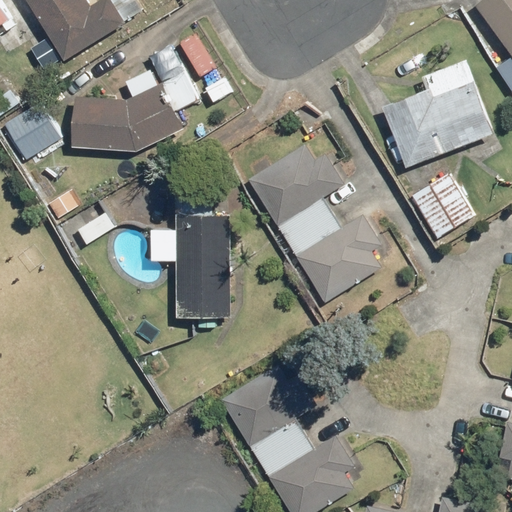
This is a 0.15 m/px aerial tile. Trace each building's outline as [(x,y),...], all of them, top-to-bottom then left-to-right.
[(0,0),(0,28),(15,19),(1,0),(0,0)] [(104,0),(97,5),(93,0),(32,0),(53,30),(28,47),(41,66),(61,52),(70,64),(133,23),(117,0),(104,0)] [(511,0),(486,0),(480,5),(511,46),(511,0)] [(215,60),(199,71),(219,101),(235,91),(215,60)] [(434,89),(389,105),(411,167),(500,136),(473,60),(430,76),(434,89)] [(143,151),(189,128),(181,112),(203,100),(186,66),(161,79),(156,69),(132,80),(140,96),(136,98),(82,95),(79,147),(143,151)] [(66,139),(43,102),(9,123),(32,160),(66,139)] [(306,149),(254,182),(327,300),(384,265),(377,253),(388,246),(369,215),(345,230),(326,199),(350,185),(330,153),(315,163),(306,149)] [(454,174),(417,196),(442,238),(479,216),(454,174)] [(156,261),(182,261),(180,316),(238,317),(240,211),(220,210),(220,187),(181,186),(180,230),(157,230),(156,261)] [(87,206),(76,188),(52,203),(63,221),(87,206)] [(117,228),(102,205),(63,229),(77,252),(117,228)] [(289,361),(225,403),(295,511),(318,511),(367,481),(289,361)] [(481,511),(484,502),(446,495),(443,511),(404,511),(371,506),(369,511),(481,511)]
